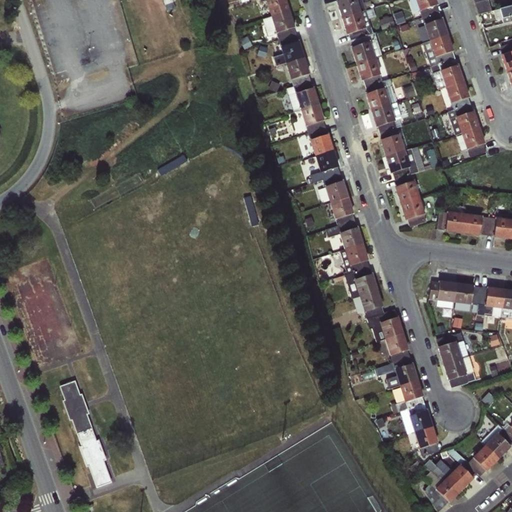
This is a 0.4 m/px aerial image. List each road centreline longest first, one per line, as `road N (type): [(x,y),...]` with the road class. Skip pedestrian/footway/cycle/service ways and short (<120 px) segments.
road 1 (residential): [(390,246),(313,0)]
road 2 (residential): [(0,201),(35,169),(50,118),(16,0)]
road 3 (residential): [(390,246),(442,405),(457,415)]
road 4 (tertiary): [(0,357),(55,511)]
road 5 (residential): [(457,0),(502,121),(511,124)]
road 6 (residential): [(511,261),(390,246)]
